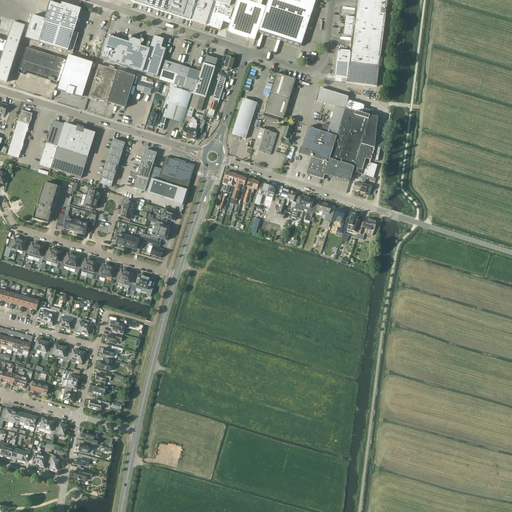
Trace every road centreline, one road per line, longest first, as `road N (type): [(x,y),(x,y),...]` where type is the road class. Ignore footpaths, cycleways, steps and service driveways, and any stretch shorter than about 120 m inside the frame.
road 1 (tertiary): [(184,147),(0,90)]
road 2 (unclassified): [(314,68),(330,86),(384,109),(374,208)]
road 3 (unclassified): [(247,51),(92,0)]
road 4 (unclassified): [(374,208),(220,159)]
road 5 (tertiary): [(136,431),(176,275)]
road 6 (unclassified): [(511,253),(374,208)]
